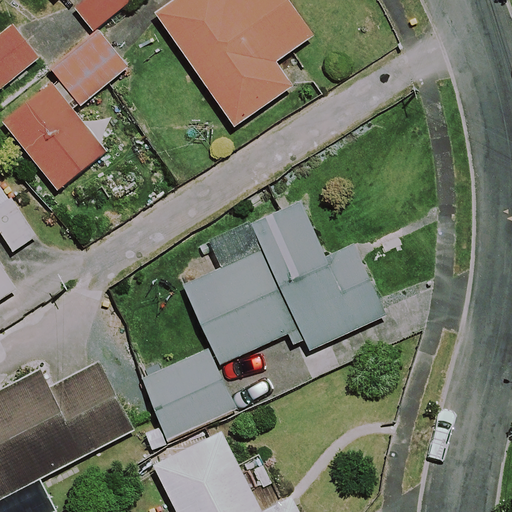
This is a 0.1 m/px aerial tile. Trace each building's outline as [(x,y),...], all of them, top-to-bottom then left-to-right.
[(173,0),(153,14),(232,131),(291,91),(274,66),(316,38),(289,0),(173,0)] [(0,92),(36,63),(8,29),(0,35),(0,92)] [(124,74),(97,38),(51,73),(78,109),(124,74)] [(48,85),(0,122),(0,123),(56,194),(104,156),(48,85)] [(325,262),(301,206),(209,245),(221,273),(182,289),(216,368),(283,340),(306,353),(384,320),(355,249),(325,262)] [(0,302),(15,294),(0,270),(0,302)] [(235,416),(209,353),(140,382),(167,445),(235,416)] [(131,436),(97,367),(37,398),(29,383),(0,397),(0,511),(31,511),(43,507),(32,485),(131,436)] [(266,511),(258,511),(222,437),(153,470),(173,511),(296,511),(291,500),(266,511)]
